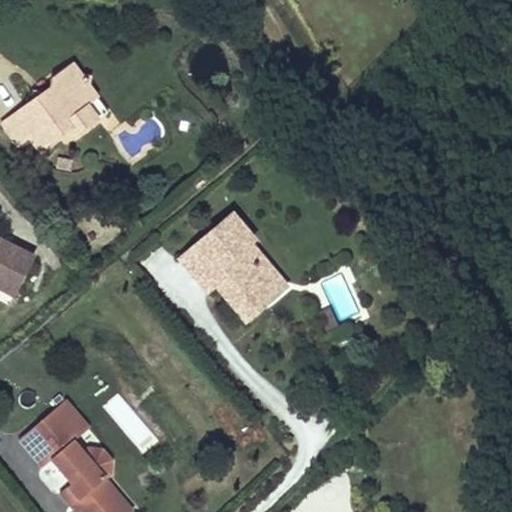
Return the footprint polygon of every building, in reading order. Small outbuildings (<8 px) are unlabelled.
[(16,93),(0,103),(0,130),(7,140),(19,131),(30,145),(48,132),(60,124),(66,132),(85,119),(74,103),(86,95),(79,85),(79,78),(72,76),(61,60),(43,73),(40,83),(27,93),(16,93)] [(97,111),(86,95),(74,103),(85,119),(97,111)] [(54,141),(66,132),(60,124),(48,132),(54,141)] [(221,203),(169,248),(191,273),(202,263),(209,271),(216,279),(212,283),(235,310),(255,293),(245,281),(257,270),(231,239),(238,232),(243,228),(221,203)] [(275,276),(238,232),(231,239),(257,270),(245,281),(255,293),(275,276)] [(0,291),(2,292),(21,248),(0,239),(0,291)] [(209,271),(202,263),(191,273),(197,281),(209,271)] [(51,428),(29,447),(41,461),(49,454),(69,477),(65,480),(77,493),(69,500),(79,511),(124,511),(131,506),(103,473),(108,469),(109,455),(100,444),(86,443),(80,447),(70,436),(74,432),(62,417),(74,407),(63,394),(39,414),(51,428)] [(87,422),(74,407),(62,417),(74,432),(87,422)] [(39,414),(17,433),(29,447),(51,428),(39,414)] [(65,480),(58,487),(69,500),(77,493),(65,480)]
